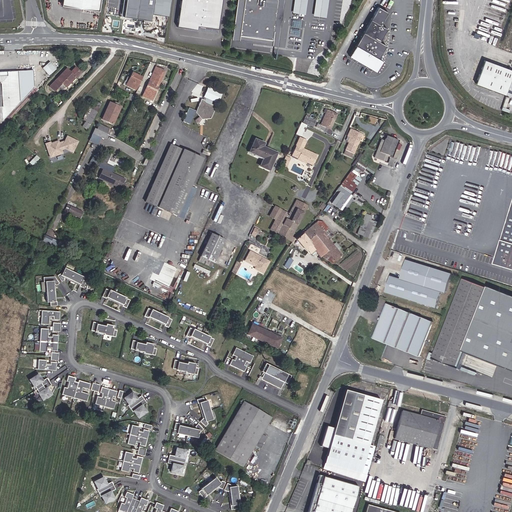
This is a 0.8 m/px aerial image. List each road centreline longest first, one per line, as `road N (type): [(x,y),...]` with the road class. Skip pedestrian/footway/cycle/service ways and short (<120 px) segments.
road 1 (residential): [(306,419),(214,369),(209,357),(83,301),(74,311),(72,360),(162,392),(170,410),(156,484),(207,511)]
road 2 (secondary): [(373,103),(125,43),(37,39)]
road 3 (unclassified): [(335,361),(425,133)]
road 4 (unknown): [(183,57),(144,146),(99,146),(67,199)]
road 5 (unclassified): [(335,361),(511,408)]
road 6 (unknown): [(498,405),(477,491),(444,484)]
road 7 (unknown): [(415,225),(412,239),(420,244),(511,273)]
